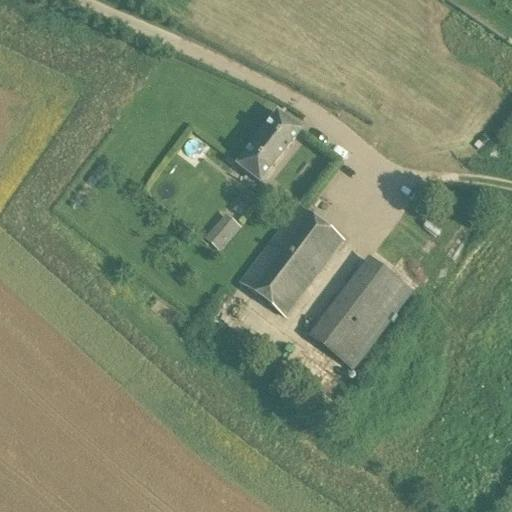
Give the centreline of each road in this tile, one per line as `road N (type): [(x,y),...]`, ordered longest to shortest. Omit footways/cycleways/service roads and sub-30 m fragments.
road 1 (unclassified): [(78,0),(272,88),(340,136),(362,173),(352,222)]
road 2 (track): [(362,173),(511,186)]
